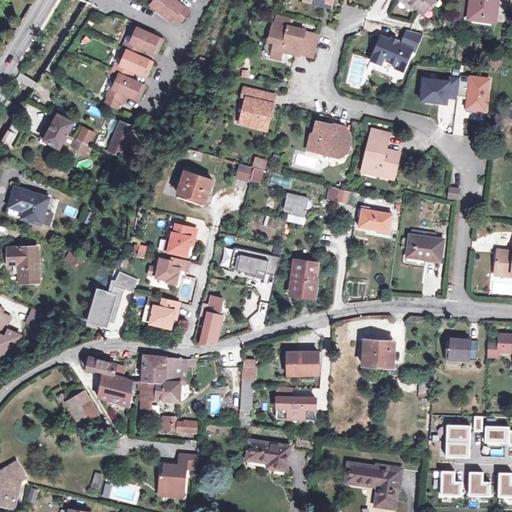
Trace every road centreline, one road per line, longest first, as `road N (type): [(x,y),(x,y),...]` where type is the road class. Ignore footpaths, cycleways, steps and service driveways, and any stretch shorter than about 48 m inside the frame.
road 1 (residential): [(456,309),(334,312),(186,351),(125,344),(77,351),(18,379),(0,398)]
road 2 (residential): [(344,9),(328,84),(337,105),(427,127),(467,171),(456,309)]
